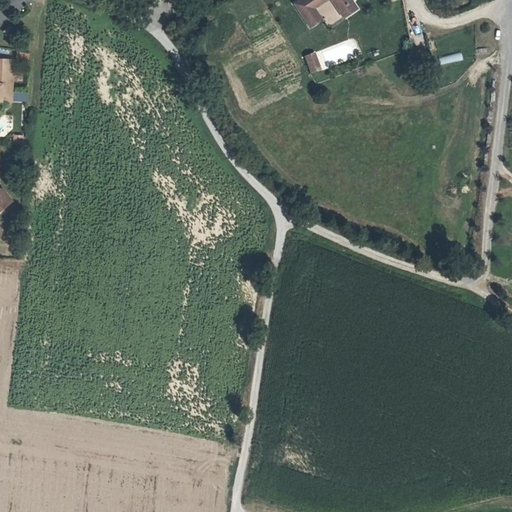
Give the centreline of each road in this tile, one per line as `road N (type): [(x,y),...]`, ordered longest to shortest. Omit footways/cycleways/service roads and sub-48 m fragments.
road 1 (track): [(511,306),(478,282),(288,212),(200,106),(157,23)]
road 2 (track): [(478,282),(511,32),(491,10),(445,22),(428,19),(411,0)]
road 3 (track): [(288,212),(239,511)]
